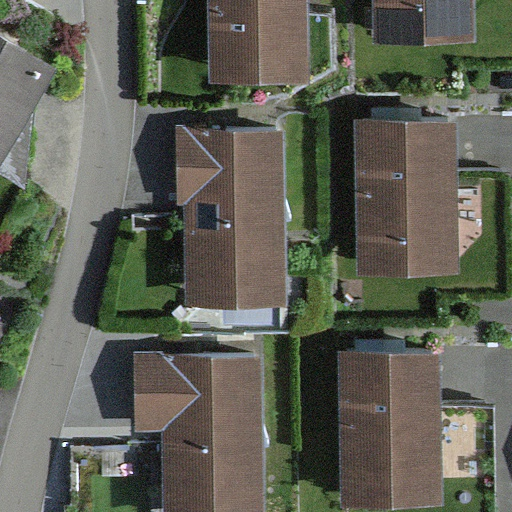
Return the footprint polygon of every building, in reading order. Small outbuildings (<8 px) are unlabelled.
[(211,0),(212,72),(306,72),(305,0),(211,0)] [(373,0),(374,28),(474,26),(473,0),(373,0)] [(0,143),(46,58),(0,33),(0,143)] [(409,110),(358,111),(361,260),(457,258),(455,109),(409,110)] [(179,121),(179,189),(188,189),(187,295),(284,295),(285,122),(179,121)] [(392,343),(341,344),(343,494),(442,492),(440,343),(392,343)] [(134,347),(135,429),(166,428),(167,511),(260,511),(258,346),(134,347)]
